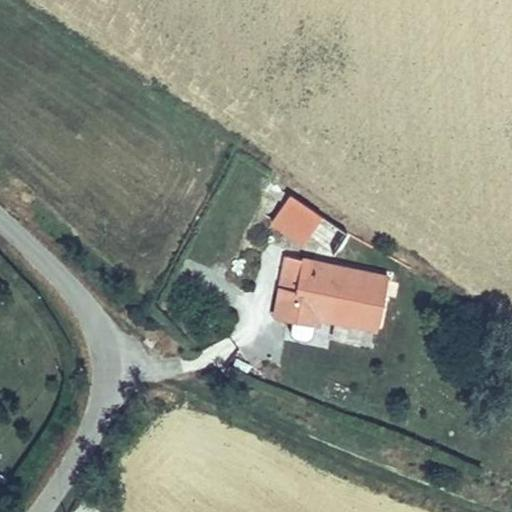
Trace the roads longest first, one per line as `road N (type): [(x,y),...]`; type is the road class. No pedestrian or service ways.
road 1 (track): [(112,373),(189,395),(381,484),(466,511)]
road 2 (tertiary): [(0,218),(102,319),(111,342),(102,407),(35,511)]
